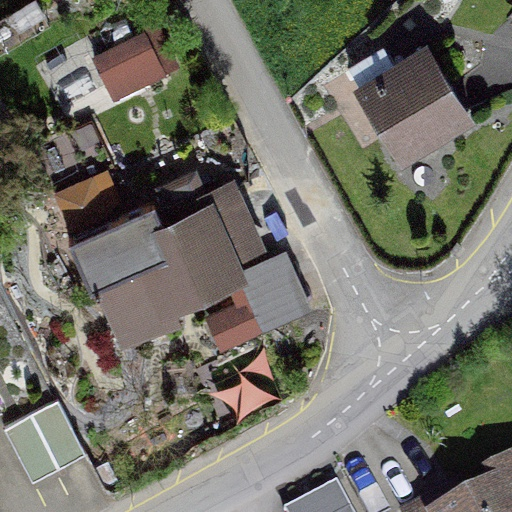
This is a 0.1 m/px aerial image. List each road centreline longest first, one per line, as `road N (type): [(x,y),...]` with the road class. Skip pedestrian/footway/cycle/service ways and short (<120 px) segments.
road 1 (residential): [(199,0),(401,362)]
road 2 (residential): [(179,511),(327,426),(401,362)]
road 3 (residential): [(401,362),(511,259)]
